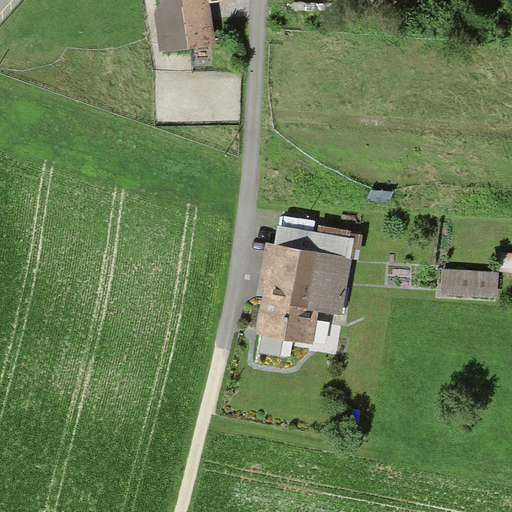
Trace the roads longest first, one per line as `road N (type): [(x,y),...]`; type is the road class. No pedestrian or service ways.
road 1 (residential): [(223,343),(241,254),(261,0)]
road 2 (track): [(180,511),(223,343)]
